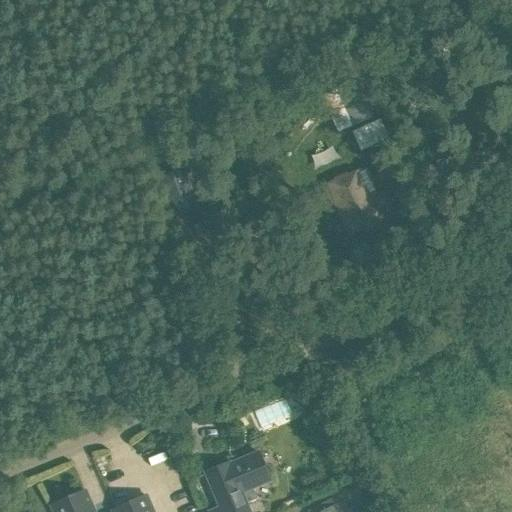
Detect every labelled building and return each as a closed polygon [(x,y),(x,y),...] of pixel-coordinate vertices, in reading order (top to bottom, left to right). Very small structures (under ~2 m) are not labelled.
[(356,84),(321,99),(337,134),(371,118),(356,84)] [(384,151),(371,156),(380,179),(393,173),(384,151)] [(377,198),(364,169),(345,177),(345,175),(334,180),(335,182),(328,184),(341,213),(338,215),(347,234),(362,227),(364,232),(394,219),(383,195),(377,198)] [(175,217),(197,208),(181,170),(159,179),(175,217)] [(265,477),(255,455),(227,468),(226,466),(205,475),(217,505),(239,495),(238,493),(243,491),(241,487),(265,477)] [(151,511),(145,498),(112,511),(93,511),(85,493),(51,508),(52,511),(151,511)] [(343,511),(339,503),(323,511),(359,511),(356,506),(343,511)]
